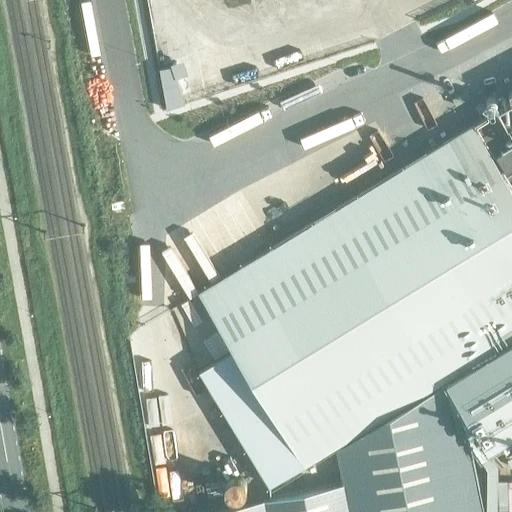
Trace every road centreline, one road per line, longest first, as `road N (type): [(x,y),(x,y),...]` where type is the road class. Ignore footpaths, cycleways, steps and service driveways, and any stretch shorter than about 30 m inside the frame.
road 1 (unclassified): [(157,186),(511,21)]
road 2 (residential): [(107,0),(157,186)]
